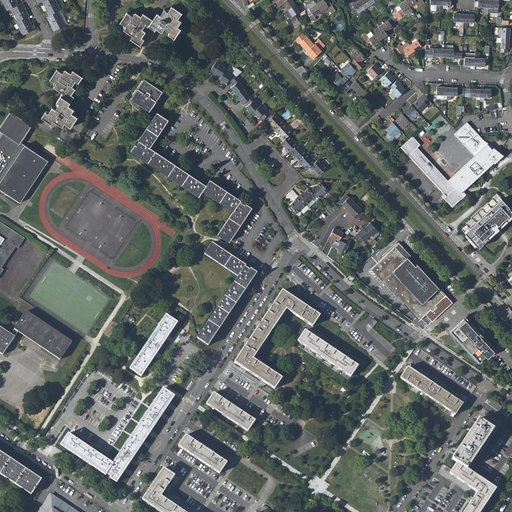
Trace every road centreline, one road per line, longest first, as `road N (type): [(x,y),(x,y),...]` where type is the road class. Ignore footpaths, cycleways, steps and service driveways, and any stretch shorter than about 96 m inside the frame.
road 1 (tertiary): [(200,0),(511,339)]
road 2 (residential): [(118,508),(297,242)]
road 3 (residential): [(297,242),(193,91),(143,61),(79,51)]
road 4 (tertiary): [(511,305),(346,130)]
road 5 (residential): [(485,383),(372,308),(297,242)]
road 6 (tertiary): [(346,130),(225,0)]
road 7 (residential): [(118,508),(0,428)]
